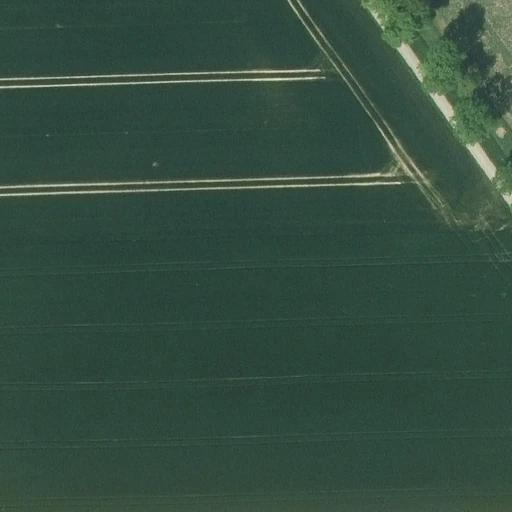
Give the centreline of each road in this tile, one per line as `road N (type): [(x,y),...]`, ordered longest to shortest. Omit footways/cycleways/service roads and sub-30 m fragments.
road 1 (track): [(371,0),(511,195)]
road 2 (track): [(511,110),(432,0)]
